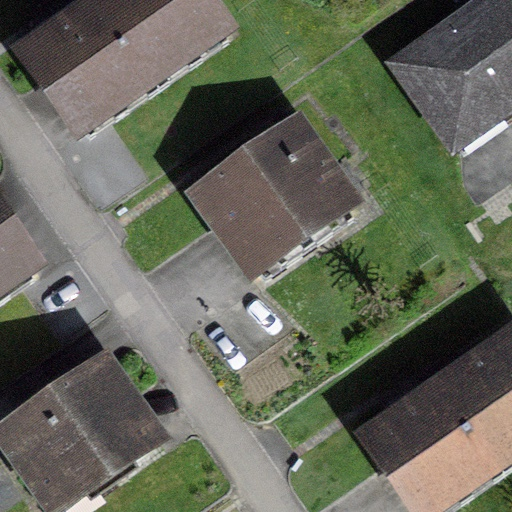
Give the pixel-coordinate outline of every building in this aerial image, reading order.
[(99,0),(21,59),(76,137),(227,32),(204,0),(99,0)] [(511,0),(501,0),(400,71),(454,149),(511,108),(511,0)] [(295,130),(196,199),(253,279),(352,210),(295,130)] [(0,293),(34,269),(0,220),(0,293)] [(366,443),(414,511),(433,511),(511,457),(511,341),(428,396),(430,398),(366,443)] [(1,438),(52,511),(63,511),(157,447),(102,368),(1,438)]
